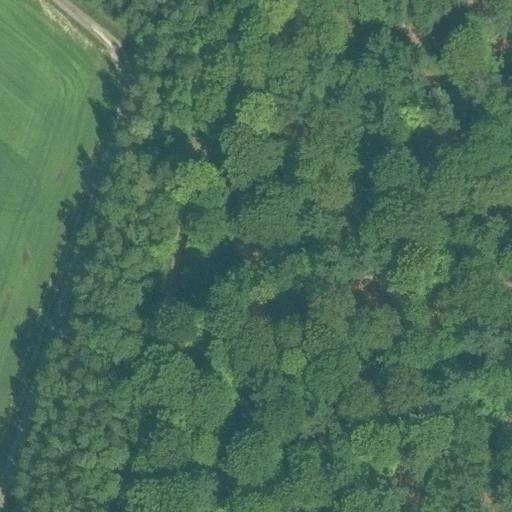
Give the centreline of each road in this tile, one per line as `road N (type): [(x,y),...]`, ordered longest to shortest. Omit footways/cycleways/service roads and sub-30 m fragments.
road 1 (track): [(0,497),(133,83),(116,53),(55,0)]
road 2 (track): [(129,511),(221,0)]
